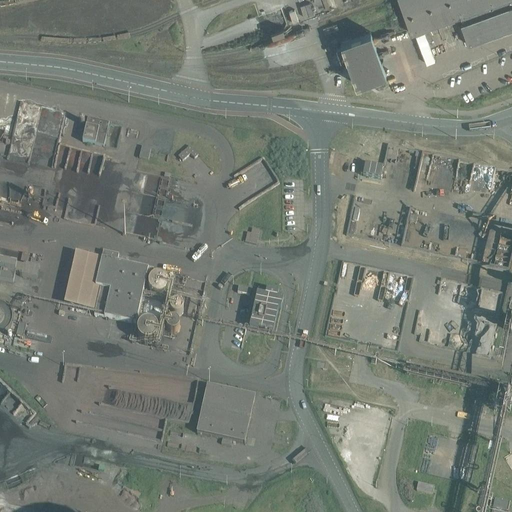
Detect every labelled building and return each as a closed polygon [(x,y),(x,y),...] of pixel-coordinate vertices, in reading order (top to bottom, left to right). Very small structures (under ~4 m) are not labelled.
[(511,0),(398,0),(409,28),(411,33),(421,29),(422,29),(446,20),(448,24),(448,25),(456,22),(461,20),(463,25),(461,25),(464,35),(465,38),(466,41),(468,45),(481,40),(489,37),(501,32),(511,28),(511,0)] [(295,23),(301,21),(295,7),(290,9),(295,23)] [(274,37),(285,34),(283,29),(272,32),(274,37)] [(341,42),(346,56),(356,84),(385,74),(370,32),(341,42)] [(108,123),(87,119),(82,142),(103,147),(108,123)] [(150,149),(141,147),(138,159),(148,161),(150,149)] [(178,157),(182,162),(190,155),(194,159),(198,156),(190,147),(178,157)] [(365,164),(362,176),(371,177),(380,179),(382,168),(365,164)] [(249,228),(247,243),(258,244),(260,230),(249,228)] [(95,309),(94,316),(108,319),(110,320),(135,325),(140,303),(144,285),(145,282),(147,275),(152,276),(153,271),(148,270),(144,269),(145,266),(136,264),(136,267),(120,263),(119,263),(117,263),(118,259),(119,255),(103,252),(95,288),(100,289),(99,294),(97,301),(96,307),(95,309)] [(0,262),(0,269),(1,270),(0,272),(0,280),(13,283),(15,275),(15,273),(20,274),(19,277),(36,280),(39,268),(26,266),(23,267),(17,266),(10,264),(0,262)] [(278,291),(265,288),(264,295),(256,293),(248,328),(272,334),(277,310),(280,311),(282,299),(276,297),(278,291)] [(142,342),(157,342),(157,337),(161,333),(162,327),(170,327),(174,332),(179,328),(177,320),(167,320),(167,313),(172,309),(170,306),(166,294),(167,292),(162,296),(156,295),(159,298),(153,298),(144,300),(143,312),(151,321),(143,323),(139,327),(138,335),(139,337),(142,342)] [(26,325),(19,324),(16,336),(23,337),(26,325)] [(191,421),(196,380),(132,372),(128,378),(127,389),(119,388),(130,394),(132,394),(124,408),(125,404),(113,403),(127,411),(124,411),(124,414),(130,417),(127,422),(130,423),(130,427),(135,430),(134,435),(141,439),(148,439),(147,445),(150,440),(163,442),(166,418),(191,421)] [(255,397),(207,387),(197,433),(244,444),(255,397)] [(434,487),(418,484),(416,491),(432,495),(434,487)] [(507,511),(509,504),(495,501),(492,511),(507,511)]
